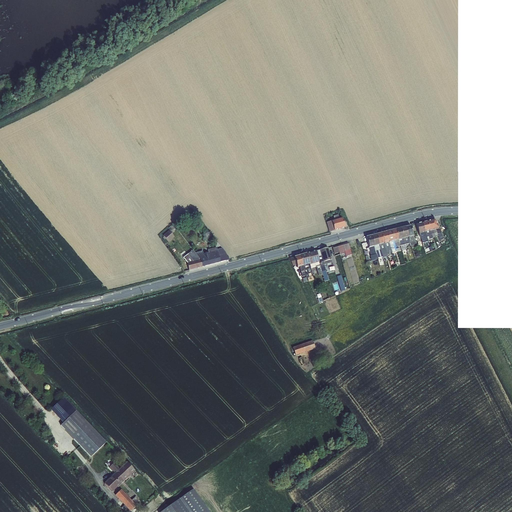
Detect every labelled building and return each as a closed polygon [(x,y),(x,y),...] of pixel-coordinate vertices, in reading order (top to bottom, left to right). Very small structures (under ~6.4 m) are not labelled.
[(331,221),(334,230),(345,227),(342,218),(339,218),(334,220),(331,221)] [(426,221),(429,231),(439,228),(436,220),(434,219),(426,221)] [(429,231),(426,221),(421,223),(424,232),(429,231)] [(424,232),(421,223),(416,224),(419,233),(425,232),(424,232)] [(419,233),(416,224),(410,226),(413,235),(413,236),(419,235),(419,233)] [(439,228),(429,231),(432,238),(434,237),(433,234),(436,233),(440,241),(443,239),(439,228)] [(163,236),(168,242),(174,236),(168,230),(163,236)] [(389,242),(385,232),(381,233),(384,243),(389,242)] [(410,246),(416,244),(413,236),(413,235),(408,237),(410,243),(410,246)] [(422,240),(419,235),(413,236),(416,244),(417,247),(421,246),(419,240),(422,240)] [(332,246),(328,247),(330,254),(334,253),(339,252),(340,254),(345,253),(344,252),(345,252),(349,251),(350,250),(348,243),(332,247),(332,246)] [(386,250),(384,243),(379,245),(382,257),(382,258),(387,256),(387,255),(386,250)] [(382,257),(379,245),(374,246),(376,252),(376,254),(377,258),(382,257)] [(197,256),(200,259),(218,255),(220,262),(225,260),(223,253),(222,254),(219,250),(217,246),(206,249),(207,251),(203,252),(203,254),(198,255),(197,256)] [(328,247),(320,250),(324,261),(331,259),(330,254),(328,247)] [(187,262),(189,270),(202,267),(200,259),(197,256),(193,250),(188,254),(193,261),(187,262)] [(324,261),(320,250),(315,251),(319,261),(324,261)] [(319,261),(315,251),(306,254),(309,264),(319,261)] [(187,262),(193,261),(188,254),(183,257),(187,262)] [(309,264),(306,254),(300,255),(303,266),(309,264)] [(200,259),(202,267),(220,262),(218,255),(200,259)] [(303,266),(300,255),(294,257),(296,264),(297,267),(299,267),(303,266)] [(324,265),(331,263),(332,262),(331,259),(324,261),(319,261),(321,272),(326,270),(324,265)] [(321,272),(319,261),(309,264),(310,268),(316,266),(318,273),(321,272)] [(309,264),(303,266),(304,271),(305,275),(306,277),(309,276),(308,274),(312,273),(310,268),(309,264)] [(337,276),(341,291),(345,290),(341,275),(337,276)] [(292,347),(295,355),(315,349),(312,341),(292,347)] [(61,425),(68,433),(83,418),(76,410),(61,425)] [(68,433),(89,455),(104,440),(83,418),(68,433)] [(89,455),(90,457),(106,442),(104,440),(89,455)] [(67,447),(61,451),(66,457),(72,453),(67,447)] [(104,483),(112,491),(123,481),(124,481),(135,470),(127,462),(120,469),(114,463),(109,466),(115,473),(104,483)] [(115,495),(130,511),(141,501),(136,495),(131,500),(121,489),(115,495)] [(209,511),(193,489),(160,511),(209,511)]
